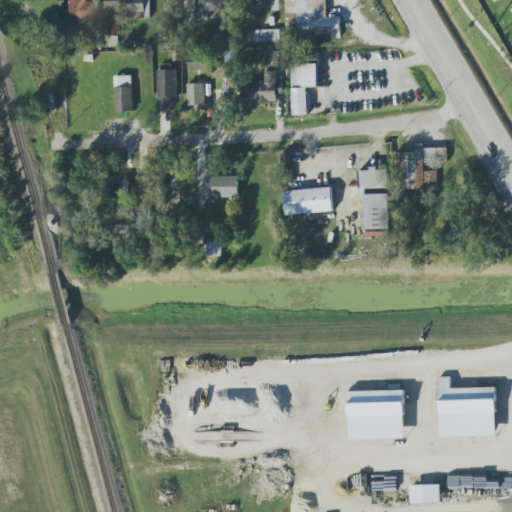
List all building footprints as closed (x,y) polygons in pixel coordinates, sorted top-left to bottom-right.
[(83,0),(65,0),(66,24),(93,24),(92,1),(84,1),(83,0)] [(104,0),(105,9),(120,9),(119,0),(104,0)] [(150,0),(127,0),(128,19),(151,18),(150,0)] [(209,19),(209,12),(223,12),(222,0),(197,0),(198,19),(209,19)] [(326,0),(285,0),(285,14),(299,14),(299,37),(341,36),(341,17),(327,17),(326,0)] [(119,34),(119,20),(117,20),(117,24),(109,24),(109,34),(119,34)] [(249,30),(249,43),(280,42),(280,30),(249,30)] [(274,67),(284,67),(284,51),(274,51),(274,67)] [(190,69),(207,69),(208,60),(190,60),(190,69)] [(291,64),(293,116),(308,116),(307,87),(318,87),(318,64),(291,64)] [(178,98),(177,70),(158,70),(159,109),(171,109),(171,98),(178,98)] [(265,81),(247,81),(247,102),(276,103),(277,72),(265,72),(265,81)] [(132,75),(115,76),(116,112),(134,111),(132,75)] [(189,108),(206,107),(205,83),(188,84),(189,108)] [(398,153),(399,188),(407,188),(408,198),(425,198),(424,189),(438,189),(437,171),(425,171),(424,162),(448,161),(447,148),(423,149),(423,144),(415,144),(415,152),(398,153)] [(129,176),(105,175),(105,195),(129,195),(129,176)] [(239,197),(239,176),(209,176),(209,197),(239,197)] [(285,190),(286,214),(333,212),(332,188),(285,190)] [(115,234),(136,233),(135,218),(115,219),(115,234)] [(222,256),(222,241),(204,242),(204,257),(222,256)] [(498,436),(497,387),(451,389),(451,377),(440,377),(441,437),(498,436)] [(349,440),(405,439),(404,390),(348,392),(349,440)] [(442,485),(412,485),(412,503),(442,502),(442,485)]
